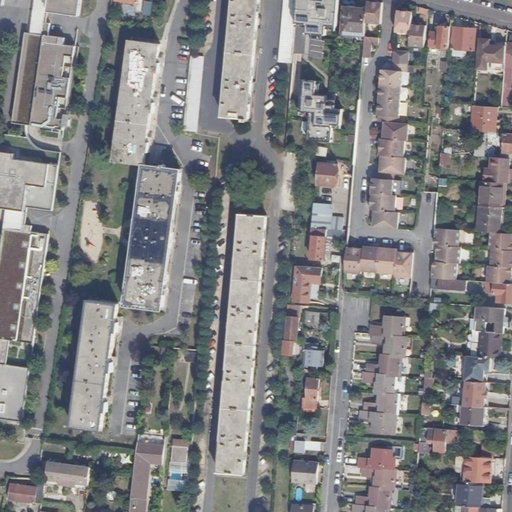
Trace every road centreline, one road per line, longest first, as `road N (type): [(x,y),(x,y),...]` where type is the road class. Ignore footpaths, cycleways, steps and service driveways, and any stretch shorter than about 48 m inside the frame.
road 1 (residential): [(426,235),(355,228),(368,72),(383,49),(389,0)]
road 2 (residential): [(331,511),(346,306)]
